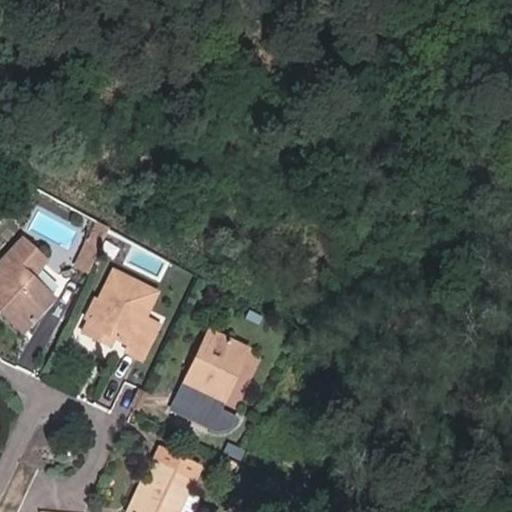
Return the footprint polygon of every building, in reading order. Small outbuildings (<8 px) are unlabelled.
[(56,302),(35,282),(48,265),(25,245),(0,275),(0,313),(26,336),(56,302)] [(88,275),(98,252),(85,246),(75,268),(88,275)] [(113,279),(84,339),(108,350),(112,339),(131,348),(128,354),(145,363),(161,332),(145,325),(158,298),(113,279)] [(213,430),(220,412),(254,332),(219,316),(177,414),(213,430)] [(237,420),(220,412),(213,430),(214,430),(215,431),(216,431),(217,431),(217,432),(218,432),(219,432),(220,432),(221,432),(222,432),(223,432),(224,432),(225,432),(225,431),(226,431),(227,431),(228,430),(229,430),(230,429),(231,429),(231,428),(232,428),(233,427),(233,426),(234,426),(234,425),(235,424),(235,423),(236,422),(236,421),(237,420)] [(157,473),(139,511),(183,511),(200,469),(161,452),(154,467),(157,470),(157,473)]
